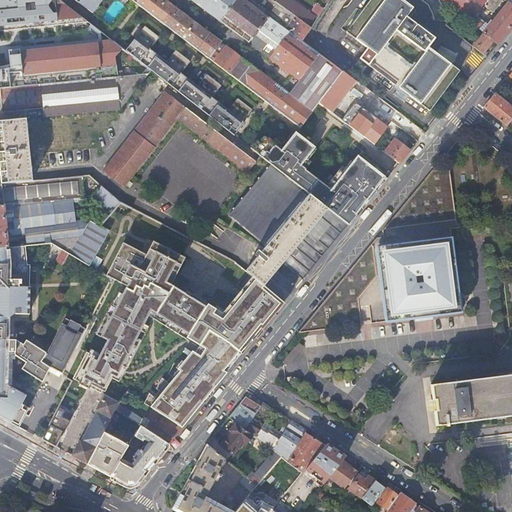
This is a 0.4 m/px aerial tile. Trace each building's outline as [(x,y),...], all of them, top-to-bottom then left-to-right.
[(0,0),(0,31),(89,23),(60,0),(0,0)] [(102,0),(75,0),(93,13),(102,0)] [(319,103),(343,71),(302,41),(247,0),(191,0),(299,80),(289,93),(227,46),(220,55),(214,51),(221,42),(164,0),(132,0),(147,11),(301,127),(319,103)] [(247,0),(302,41),(312,28),(309,26),(275,2),(274,1),(272,0),(247,0)] [(315,17),(292,0),(276,0),(275,2),(309,26),(315,17)] [(407,17),(413,8),(402,0),(370,0),(346,32),(376,55),(368,65),(429,111),(460,71),(429,48),(435,39),(407,17)] [(469,22),(475,16),(483,5),(486,0),(441,0),(457,12),(469,22)] [(503,0),(486,0),(483,5),(493,13),(503,0)] [(493,41),(497,45),(511,26),(511,4),(509,2),(491,25),(489,24),(487,26),(481,32),(484,34),(493,41)] [(312,11),(319,16),(324,9),(317,4),(312,11)] [(469,22),(479,30),(484,23),(475,16),(469,22)] [(456,25),(451,20),(446,26),(452,30),(456,25)] [(144,25),(126,51),(151,71),(233,135),(244,121),(242,120),(252,108),(237,97),(228,109),(212,96),(221,84),(206,73),(197,85),(180,72),(190,60),(175,49),(166,61),(150,48),(159,36),(144,25)] [(473,47),(482,54),(493,41),(484,34),(473,47)] [(124,50),(116,44),(9,54),(11,72),(0,73),(0,88),(1,89),(13,88),(119,77),(117,58),(124,50)] [(398,113),(343,71),(319,103),(340,119),(374,144),(383,131),(387,134),(390,130),(387,127),(398,113)] [(120,110),(149,74),(13,88),(1,89),(3,111),(43,108),(44,117),(120,110)] [(134,132),(154,148),(178,118),(186,108),(165,92),(134,132)] [(484,107),(507,125),(511,118),(511,107),(495,94),(484,107)] [(255,162),(186,108),(178,118),(247,173),(255,162)] [(31,174),(26,119),(0,121),(0,174),(1,184),(32,181),(31,174)] [(122,190),(154,148),(134,132),(101,174),(122,190)] [(258,138),(250,148),(270,164),(272,165),(309,194),(328,209),(349,225),(350,224),(348,222),(354,214),(356,216),(364,207),(385,181),(391,174),(363,151),(354,162),(352,160),(329,187),(312,173),(311,174),(305,170),(306,168),(303,165),(308,158),(307,157),(314,149),(304,141),(305,139),(296,132),(282,149),(264,135),(260,140),(258,138)] [(316,148),(305,139),(304,141),(314,149),(307,157),(308,158),(316,148)] [(400,163),(410,151),(395,139),(385,152),(400,163)] [(266,246),(309,194),(272,165),(270,164),(228,216),(266,246)] [(434,168),(298,334),(461,311),(451,228),(457,228),(449,166),(434,168)] [(1,184),(0,184),(0,204),(3,204),(4,207),(52,201),(73,198),(73,199),(92,197),(101,186),(89,176),(32,181),(1,184)] [(109,231),(109,230),(101,226),(100,226),(89,220),(76,222),(73,203),(97,201),(112,213),(120,203),(101,186),(92,197),(73,199),(73,198),(52,201),(55,225),(51,243),(62,249),(69,254),(89,265),(97,253),(109,231)] [(328,209),(309,194),(266,246),(261,253),(258,251),(253,256),(256,258),(249,267),(246,271),(255,279),(263,286),(267,281),(282,263),(328,209)] [(55,225),(52,201),(4,207),(3,204),(0,204),(0,247),(8,247),(7,238),(10,237),(10,235),(25,234),(27,246),(49,243),(51,243),(55,225)] [(338,239),(349,225),(328,209),(282,263),(303,281),(338,239)] [(354,214),(348,222),(350,224),(356,216),(354,214)] [(123,243),(107,276),(113,279),(127,286),(123,294),(119,292),(113,305),(116,307),(112,315),(109,314),(104,322),(107,324),(101,337),(108,340),(98,358),(87,352),(73,379),(80,382),(82,379),(91,384),(90,387),(101,393),(102,391),(105,392),(112,379),(119,382),(123,375),(119,373),(123,365),(127,367),(141,340),(137,338),(149,316),(151,311),(168,321),(165,326),(186,339),(198,348),(199,346),(203,348),(202,350),(198,355),(195,353),(192,352),(179,368),(174,363),(169,374),(172,376),(167,382),(162,378),(156,389),(159,391),(154,398),(149,393),(144,404),(164,418),(181,429),(188,420),(196,410),(205,399),(208,396),(216,386),(226,374),(225,373),(223,371),(238,353),(240,355),(241,354),(242,355),(247,349),(253,341),(269,323),(272,318),(275,315),(273,313),(282,302),(269,291),(266,288),(263,286),(255,279),(245,292),(239,300),(226,316),(208,304),(206,307),(199,303),(201,300),(184,289),(183,292),(171,285),(185,259),(185,258),(154,241),(153,243),(147,255),(123,243)] [(44,364),(49,354),(28,343),(24,348),(17,343),(11,343),(10,320),(17,319),(28,318),(25,265),(22,265),(20,246),(8,248),(8,247),(0,247),(0,417),(19,428),(30,408),(16,401),(19,396),(18,394),(9,389),(9,358),(16,357),(26,363),(22,371),(43,382),(52,368),(44,364)] [(55,261),(63,265),(69,254),(62,249),(55,261)] [(44,364),(52,368),(54,369),(62,373),(86,329),(67,319),(49,354),(44,364)] [(511,374),(431,384),(434,406),(436,427),(447,425),(511,417),(511,374)] [(233,422),(252,436),(254,438),(264,423),(273,410),(260,401),(248,394),(237,407),(228,418),(233,422)] [(80,441),(72,456),(87,464),(115,411),(116,410),(118,405),(119,404),(120,403),(104,395),(96,410),(97,411),(81,442),(80,441)] [(66,410),(59,407),(43,439),(56,446),(57,447),(63,436),(61,436),(63,432),(64,432),(71,421),(63,417),(66,410)] [(115,411),(87,464),(111,477),(140,427),(115,411)] [(144,417),(139,425),(141,426),(145,429),(150,421),(144,417)] [(152,433),(168,444),(172,440),(181,429),(164,418),(152,433)] [(271,428),(264,423),(254,438),(275,453),(280,457),(287,462),(305,433),(306,431),(294,423),(291,421),(281,436),(270,429),(271,428)] [(231,435),(221,447),(232,456),(239,447),(240,449),(243,444),(245,446),(252,436),(233,422),(230,423),(226,428),(226,431),(231,435)] [(122,458),(111,477),(128,486),(135,484),(154,461),(168,444),(152,433),(151,433),(146,429),(145,429),(141,426),(135,436),(142,441),(144,439),(149,443),(143,451),(140,448),(133,455),(135,458),(134,460),(135,460),(131,465),(122,458)] [(326,446),(305,433),(287,462),(302,474),(305,470),(326,446)] [(327,444),(326,446),(305,470),(311,476),(310,477),(322,486),(329,478),(347,456),(340,452),(327,444)] [(172,509),(176,511),(233,511),(238,507),(239,508),(257,486),(247,478),(245,476),(239,483),(240,483),(222,505),(206,496),(216,477),(219,478),(220,476),(221,477),(222,475),(218,473),(225,460),(206,445),(180,495),(172,509)] [(353,461),(347,456),(329,478),(345,489),(357,473),(349,466),(353,461)] [(238,507),(233,511),(299,511),(314,495),(322,486),(310,477),(311,476),(305,470),(302,474),(287,462),(280,457),(278,461),(266,474),(257,486),(239,508),(238,507)] [(247,478),(257,486),(266,474),(261,470),(256,476),(252,472),(247,478)] [(365,480),(359,475),(349,489),(361,499),(363,497),(375,481),(368,476),(365,480)] [(385,488),(375,481),(363,497),(361,499),(372,506),(385,488)] [(397,488),(396,487),(393,490),(397,492),(395,494),(387,489),(377,503),(388,510),(400,493),(401,491),(397,488)] [(411,511),(416,505),(400,493),(388,510),(386,511),(411,511)] [(340,511),(314,495),(299,511),(340,511)]
